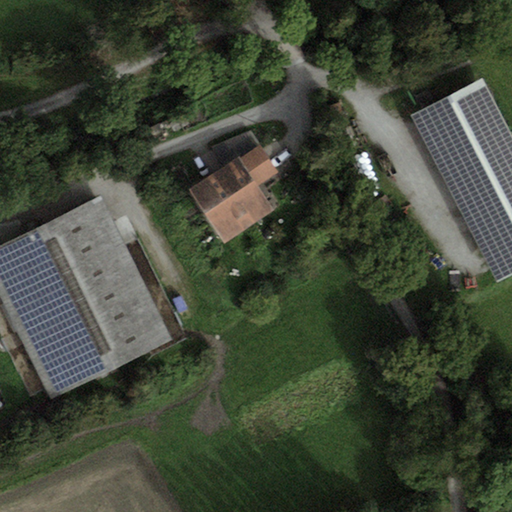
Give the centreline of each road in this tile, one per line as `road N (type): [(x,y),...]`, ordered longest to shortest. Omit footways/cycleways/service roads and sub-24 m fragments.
road 1 (track): [(461,511),(449,430),(269,0)]
road 2 (track): [(309,95),(0,214)]
road 3 (track): [(278,22),(205,33),(0,122)]
